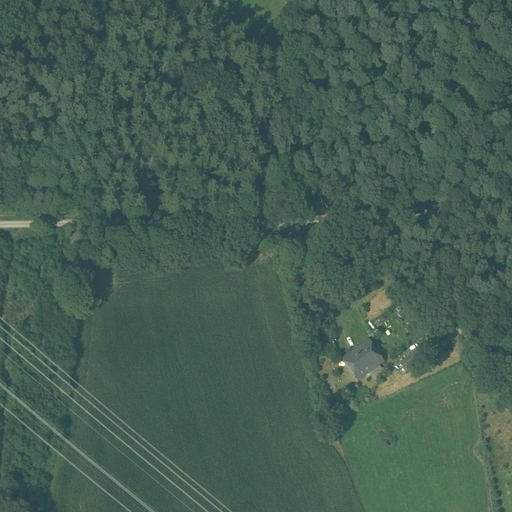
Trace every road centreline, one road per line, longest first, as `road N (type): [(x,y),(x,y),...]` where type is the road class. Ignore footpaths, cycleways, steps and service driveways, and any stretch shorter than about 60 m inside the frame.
road 1 (unknown): [(0,215),(325,215),(511,194)]
road 2 (track): [(451,208),(327,223),(0,224)]
road 3 (track): [(293,0),(266,223)]
road 4 (residential): [(511,389),(458,322),(451,208)]
